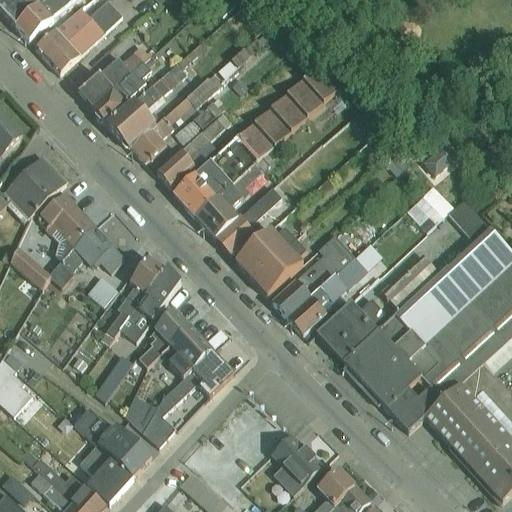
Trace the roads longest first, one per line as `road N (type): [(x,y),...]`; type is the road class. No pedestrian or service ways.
road 1 (residential): [(274,347),(0,63)]
road 2 (residential): [(446,511),(274,347)]
road 3 (residential): [(127,511),(274,347)]
